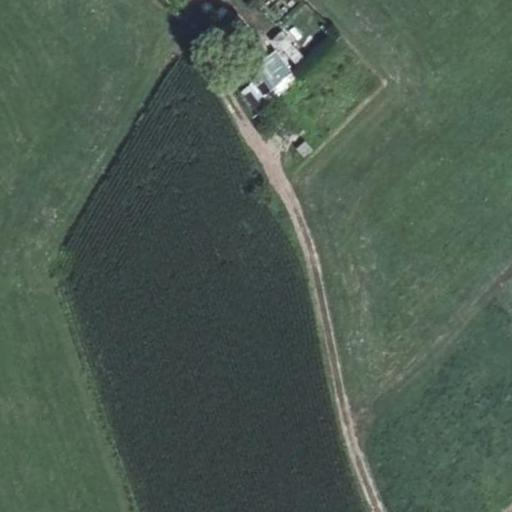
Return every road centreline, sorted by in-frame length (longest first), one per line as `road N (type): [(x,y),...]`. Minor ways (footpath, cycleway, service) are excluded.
road 1 (track): [(375,511),(330,373),(310,256),(220,88)]
road 2 (track): [(347,439),(511,271)]
